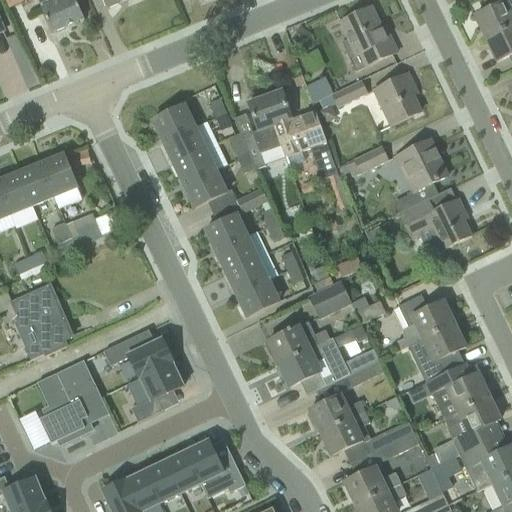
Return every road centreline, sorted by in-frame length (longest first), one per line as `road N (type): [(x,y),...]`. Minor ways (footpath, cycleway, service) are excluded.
road 1 (residential): [(232,405),(94,92)]
road 2 (unclassified): [(94,92),(318,0)]
road 3 (residential): [(82,511),(72,490),(89,467),(232,405)]
road 4 (unknown): [(187,304),(0,376)]
road 5 (residential): [(511,179),(427,0)]
road 6 (residential): [(311,511),(232,405)]
